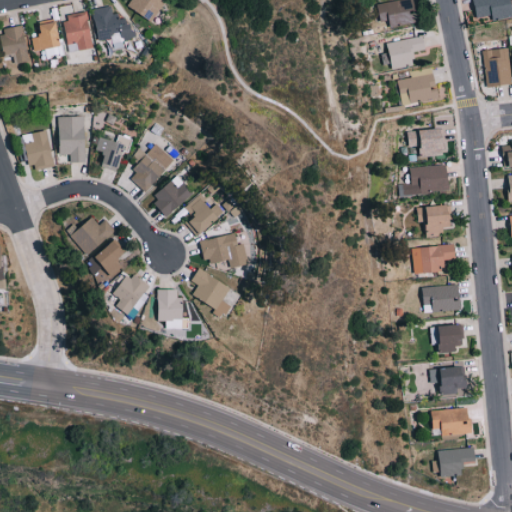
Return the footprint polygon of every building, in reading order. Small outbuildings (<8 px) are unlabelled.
[(163,0),(130,0),(127,7),(154,20),(163,0)] [(390,28),(418,21),(413,0),(394,0),(376,4),(380,19),(388,17),(390,28)] [(508,13),(505,0),(467,0),(472,20),(508,13)] [(93,8),(97,40),(111,38),(111,42),(132,39),(129,17),(115,19),(114,6),(93,8)] [(69,44),(76,42),(78,50),(94,47),(86,11),(63,15),(69,44)] [(0,28),(0,38),(5,65),(29,60),(22,24),(0,28)] [(387,42),(390,60),(391,60),(392,68),(415,64),(413,51),(425,49),(423,36),(387,42)] [(481,50),(484,86),(510,83),(511,82),(511,48),(511,56),(507,56),(506,47),(481,50)] [(401,105),(439,98),(434,73),(396,80),(401,105)] [(85,116),(59,116),(59,154),(70,154),(70,162),(85,162),(85,116)] [(445,149),(444,129),(408,130),(408,147),(418,147),(418,156),(437,155),(437,149),(445,149)] [(52,166),(48,130),(31,132),(32,142),(25,143),(27,168),(52,166)] [(511,139),(506,140),(507,151),(497,152),(498,167),(511,166),(511,139)] [(128,176),(145,192),(175,160),(157,144),(128,176)] [(449,192),(448,165),(409,167),(410,183),(398,184),(398,195),(449,192)] [(511,173),(502,174),(503,199),(511,198),(511,173)] [(167,218),(193,193),(177,176),(151,201),(167,218)] [(198,237),(219,218),(198,195),(185,207),(195,217),(187,225),(198,237)] [(449,205),(416,207),(417,222),(425,222),(426,235),(444,235),(443,227),(451,227),(449,205)] [(98,225),(92,217),(69,235),(85,255),(115,231),(105,219),(98,225)] [(243,243),(238,244),(235,232),(199,241),(205,264),(227,258),(230,268),(248,264),(243,243)] [(125,264),(119,258),(126,251),(114,238),(85,265),(103,284),(125,264)] [(444,259),(455,258),(455,244),(421,246),(422,272),(445,271),(444,259)] [(192,296),(215,307),(212,313),(223,319),(230,304),(224,301),(231,285),(197,270),(192,282),(198,284),(192,296)] [(120,299),(115,306),(134,318),(139,308),(136,306),(149,286),(127,272),(113,295),(120,299)] [(423,286),(423,311),(460,310),(460,285),(423,286)] [(165,321),(165,329),(182,329),(183,297),(177,297),(177,289),(158,289),(157,321),(165,321)] [(430,344),(440,344),(440,352),(456,352),(456,345),(463,345),(463,325),(430,326),(430,344)] [(429,368),(429,383),(438,382),(439,394),(457,393),(457,388),(465,388),(465,367),(429,368)] [(432,429),(441,429),(441,435),(470,434),(470,408),(432,409),(432,429)] [(438,449),(438,460),(432,460),(433,472),(440,471),(441,476),(464,475),(463,462),(476,462),(475,448),(438,449)]
